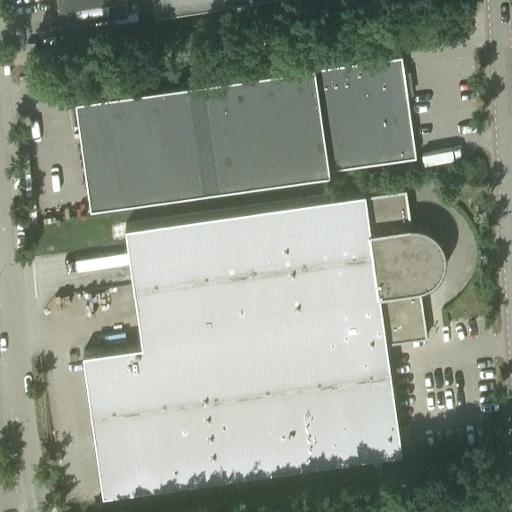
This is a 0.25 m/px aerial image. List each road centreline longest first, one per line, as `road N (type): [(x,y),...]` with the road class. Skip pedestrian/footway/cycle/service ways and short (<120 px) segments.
road 1 (unclassified): [(39,511),(21,420),(0,129)]
road 2 (tertiary): [(511,223),(499,0)]
